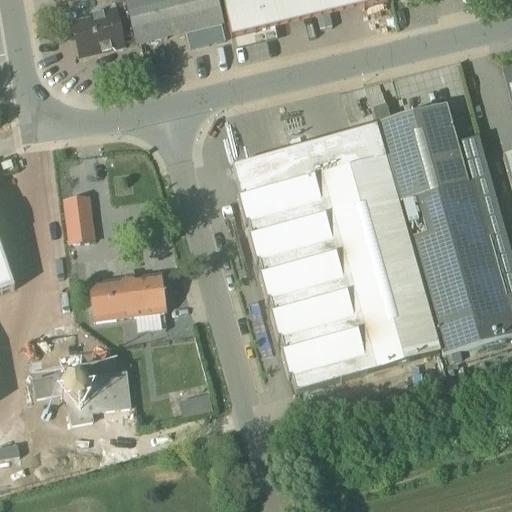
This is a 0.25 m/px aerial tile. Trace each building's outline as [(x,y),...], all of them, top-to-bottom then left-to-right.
[(90,25),(71,29),(79,62),(123,52),(119,36),(132,33),(136,49),(221,29),(214,0),(134,0),(110,6),(113,15),(89,21),(90,25)] [(221,0),(228,32),(230,43),(255,38),(253,27),(272,23),(268,2),(278,0),(221,0)] [(359,0),(363,13),(387,8),(385,0),(359,0)] [(511,73),(503,76),(511,108),(511,73)] [(385,109),(372,113),(377,130),(408,244),(441,361),(511,341),(511,259),(490,181),(473,186),(467,188),(445,111),(390,126),(385,109)] [(295,168),(235,185),(240,203),(236,204),(244,230),(247,229),(251,241),(247,242),(254,268),(258,267),(262,280),(258,281),(265,307),(269,306),(273,318),(269,319),(276,345),(280,344),(283,357),(279,358),(287,384),(291,383),(295,398),(369,377),(439,358),(384,163),(380,164),(372,134),(351,140),(354,152),(328,159),(309,164),(307,165),(304,152),(303,153),(292,156),(295,168)] [(511,158),(502,161),(511,198),(511,158)] [(86,197),(85,186),(60,189),(62,200),(86,197)] [(75,200),(62,202),(67,245),(94,241),(93,231),(79,232),(75,200)] [(0,297),(13,293),(0,256),(0,255),(0,297)] [(111,273),(109,261),(69,266),(71,279),(111,273)] [(159,279),(88,288),(93,326),(164,317),(159,279)] [(66,377),(32,384),(36,403),(60,398),(60,400),(60,401),(61,402),(62,404),(63,406),(64,407),(66,409),(67,409),(71,430),(92,426),(91,419),(129,414),(125,377),(89,381),(87,380),(86,379),(85,378),(82,377),(81,377),(78,377),(67,379),(66,377)] [(208,397),(199,399),(203,416),(212,414),(208,397)]
